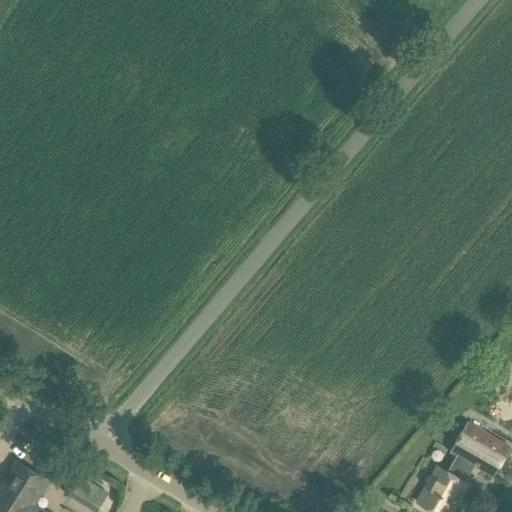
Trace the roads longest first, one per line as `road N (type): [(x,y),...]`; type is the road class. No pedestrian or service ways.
road 1 (unclassified): [(107,446),(486,0)]
road 2 (unclassified): [(217,511),(107,446)]
road 3 (unclassified): [(107,446),(0,385)]
